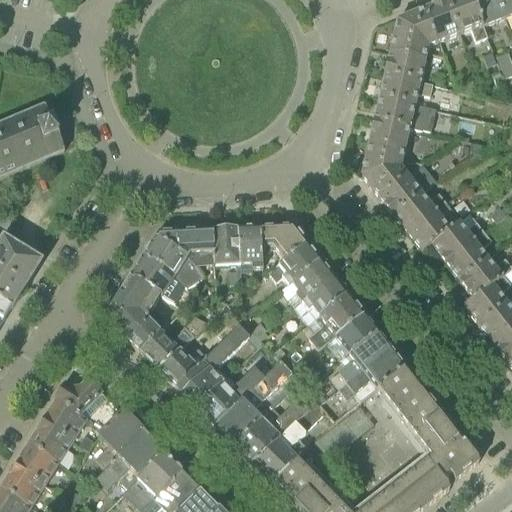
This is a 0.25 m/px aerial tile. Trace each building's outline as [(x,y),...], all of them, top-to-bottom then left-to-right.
[(487,41),(483,30),(470,0),(457,0),(446,4),(459,39),(471,35),(475,46),(487,41)] [(470,0),(483,30),(506,22),(496,0),(470,0)] [(511,0),(496,0),(506,22),(511,19),(511,0)] [(437,48),(445,45),(459,39),(446,4),(432,10),(413,17),(420,35),(430,31),(437,48)] [(427,56),(428,51),(437,48),(430,31),(420,35),(413,17),(398,23),(390,58),(405,61),(407,51),(427,56)] [(384,80),(420,87),(427,56),(407,51),(405,61),(390,58),(384,80)] [(502,73),(511,69),(511,65),(508,55),(496,60),(502,73)] [(487,72),(496,68),(491,57),(482,60),(487,72)] [(505,81),(511,78),(511,69),(502,73),(505,81)] [(379,103),(415,110),(418,99),(432,101),(435,90),(420,87),(384,80),(379,103)] [(374,125),(410,133),(430,137),(435,115),(415,110),(379,103),(374,125)] [(0,181),(65,154),(46,109),(0,127),(0,181)] [(383,161),(402,166),(410,133),(374,125),(369,146),(385,149),(383,161)] [(393,189),(407,179),(401,171),(402,166),(383,161),(385,149),(369,146),(361,180),(372,193),(387,181),(393,189)] [(392,220),(421,197),(435,186),(421,167),(407,179),(393,189),(387,181),(372,193),(392,220)] [(392,220),(407,238),(446,208),(438,198),(428,206),(421,197),(392,220)] [(421,257),(432,249),(460,226),(459,225),(458,225),(452,218),(453,217),(446,208),(407,238),(421,257)] [(495,227),(505,219),(499,212),(489,219),(495,227)] [(505,219),(495,227),(502,235),(511,227),(505,219)] [(432,249),(445,266),(483,236),(476,227),(467,235),(460,226),(432,249)] [(283,264),(306,246),(294,231),(260,232),(261,251),(272,250),(283,264)] [(238,233),(240,274),(263,273),(261,251),(260,232),(238,233)] [(241,288),(240,274),(238,233),(212,235),(214,263),(214,270),(228,270),(229,289),(241,288)] [(153,245),(193,271),(193,264),(214,263),(212,235),(158,237),(153,245)] [(458,283),(487,261),(481,253),(490,245),(483,236),(445,266),(458,283)] [(0,273),(26,290),(41,266),(1,242),(1,243),(0,242),(0,273)] [(201,281),(195,272),(193,271),(153,245),(143,261),(175,281),(182,289),(185,291),(201,281)] [(285,292),(292,287),(321,265),(306,246),(283,264),(268,277),(275,286),(277,283),(285,292)] [(131,280),(161,299),(163,301),(172,306),(182,289),(175,281),(143,261),(131,280)] [(473,302),(503,280),(511,273),(505,264),(495,271),(487,261),(458,283),(473,302)] [(286,305),(293,313),(334,282),(321,265),(292,287),(299,295),(286,305)] [(26,290),(0,273),(0,304),(12,312),(26,290)] [(111,313),(111,320),(112,327),(139,354),(161,334),(169,326),(164,322),(153,312),(161,299),(131,280),(111,313)] [(478,328),(505,305),(499,297),(509,289),(503,280),(473,302),(464,310),(478,328)] [(307,330),(308,329),(347,298),(334,282),(293,313),(307,330)] [(315,337),(308,342),(318,355),(326,348),(334,342),(363,319),(347,298),(319,321),(325,329),(315,337)] [(478,328),(492,346),(511,331),(511,299),(505,305),(478,328)] [(0,330),(12,312),(0,304),(0,330)] [(363,319),(334,342),(341,350),(337,353),(344,363),(378,337),(363,319)] [(161,334),(139,354),(157,373),(179,352),(205,326),(195,320),(170,344),(161,334)] [(207,362),(176,392),(196,412),(223,386),(213,377),(247,344),(256,354),(262,347),(243,326),(207,362)] [(506,365),(511,360),(511,331),(492,346),(506,365)] [(347,372),(330,384),(338,394),(390,353),(378,337),(344,363),(341,365),(347,372)] [(179,352),(157,373),(176,392),(207,362),(198,353),(189,362),(179,352)] [(360,406),(376,394),(404,371),(390,353),(338,394),(346,404),(354,398),(360,406)] [(262,384),(214,431),(234,450),(273,412),(299,387),(280,367),(262,384)] [(343,511),(296,465),(271,488),(293,511),(424,511),(449,493),(440,482),(447,476),(454,484),(478,466),(404,371),(376,394),(430,460),(367,511),(343,511)] [(223,386),(196,412),(214,431),(262,384),(252,374),(235,391),(227,382),(223,386)] [(64,387),(54,402),(88,423),(108,403),(102,396),(88,382),(79,391),(72,392),(64,387)] [(273,412),(234,450),(253,469),(317,407),(307,396),(282,420),(273,412)] [(42,426),(74,445),(88,424),(80,419),(81,419),(54,402),(53,404),(55,405),(42,426)] [(271,488),(296,465),(307,452),(299,444),(326,416),(317,406),(253,470),(271,488)] [(90,470),(100,479),(143,438),(123,418),(98,443),(108,453),(95,465),(96,466),(90,470)] [(42,426),(29,447),(60,467),(74,445),(42,426)] [(101,479),(96,484),(107,496),(119,485),(126,493),(162,458),(143,438),(101,479)] [(84,439),(78,450),(83,453),(88,457),(89,455),(95,445),(84,439)] [(28,450),(15,471),(46,490),(60,467),(29,447),(27,449),(28,450)] [(83,453),(78,462),(83,465),(88,457),(83,453)] [(126,493),(120,498),(133,511),(144,511),(181,476),(162,458),(126,493)] [(15,471),(2,491),(33,511),(46,490),(15,471)] [(144,511),(182,511),(200,496),(181,476),(144,511)] [(0,492),(0,511),(32,511),(33,511),(2,491),(1,493),(0,492)] [(182,511),(215,511),(200,496),(182,511)]
